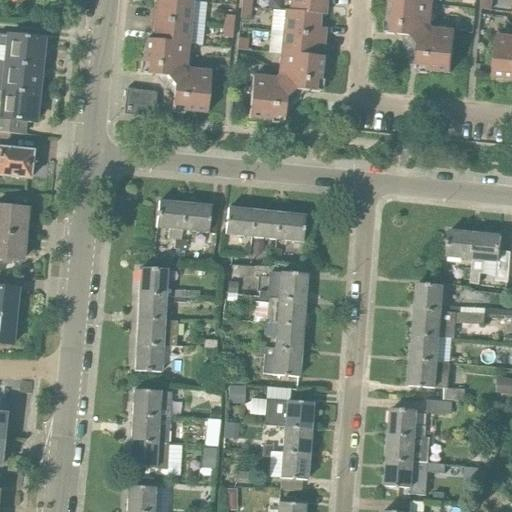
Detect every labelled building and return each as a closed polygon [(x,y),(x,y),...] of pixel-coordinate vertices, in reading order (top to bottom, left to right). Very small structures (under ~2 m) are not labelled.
[(188,3),(162,0),(156,0),(155,20),(190,24),(192,1),(188,1),(188,3)] [(241,0),(241,7),(251,8),(252,0),(241,0)] [(325,17),(326,0),(290,0),(290,11),(290,13),(325,17)] [(432,4),(397,0),(393,0),(390,0),(388,23),(393,24),(392,35),(410,37),(409,40),(416,47),(418,47),(416,65),(428,66),(427,71),(451,74),(455,32),(434,30),(430,26),(432,4)] [(491,10),(492,0),(482,0),(482,9),(491,10)] [(251,8),(241,7),(240,18),(250,19),(251,8)] [(283,33),(325,38),(325,29),(318,29),(319,16),(290,13),(290,11),(285,11),(283,33)] [(224,16),(223,27),(233,28),(234,17),(224,16)] [(155,20),(153,41),(153,42),(188,46),(190,24),(155,20)] [(233,28),(223,27),(222,38),(232,39),(233,28)] [(316,45),(324,46),(325,38),(283,33),(281,54),(315,57),(316,45)] [(44,40),(0,35),(0,63),(10,64),(41,68),(44,40)] [(511,37),(497,36),(493,78),(511,79),(511,37)] [(247,51),(248,40),(238,39),(237,50),(247,51)] [(153,42),(153,41),(146,40),(144,64),(142,76),(158,77),(158,79),(171,95),(173,96),(171,111),(173,111),(174,106),(183,107),(183,112),(206,115),(211,72),(188,70),(186,67),(188,46),(153,42)] [(322,58),(315,57),(281,54),(278,76),(274,79),(253,77),(248,119),(272,121),(272,116),(284,117),(286,99),(289,100),(296,94),(296,91),(314,93),(315,81),(320,82),(322,58)] [(41,68),(10,64),(0,63),(0,90),(2,91),(2,92),(38,95),(41,68)] [(244,65),(236,64),(235,74),(243,75),(244,65)] [(151,118),(154,93),(126,90),(124,115),(151,118)] [(0,133),(23,136),(24,122),(35,123),(38,95),(2,92),(0,113),(0,133)] [(31,153),(0,149),(0,176),(29,179),(29,177),(32,176),(36,173),(36,169),(33,165),(30,163),(31,153)] [(168,241),(174,242),(173,250),(180,250),(181,242),(182,232),(185,206),(159,203),(156,229),(169,231),(168,241)] [(185,206),(182,232),(187,232),(208,234),(211,208),(185,206)] [(0,233),(23,236),(26,210),(0,207),(0,233)] [(226,236),(252,239),(254,213),(229,210),(226,236)] [(254,213),(252,239),(277,241),(279,215),(254,213)] [(279,215),(277,241),(302,244),(304,218),(279,215)] [(23,236),(0,233),(0,260),(21,262),(23,236)] [(447,258),(472,260),(475,235),(449,233),(447,258)] [(475,235),(472,260),(470,284),(480,285),(481,274),(486,274),(487,263),(497,264),(496,281),(508,283),(510,253),(499,252),(500,238),(475,235)] [(141,270),(139,296),(165,298),(167,271),(141,270)] [(258,300),(267,300),(304,303),(306,277),(281,275),(268,274),(267,292),(259,292),(258,300)] [(228,283),(228,294),(237,294),(237,283),(228,283)] [(416,312),(441,314),(443,288),(418,286),(416,312)] [(0,316),(15,318),(18,290),(0,288),(0,316)] [(174,298),(184,298),(199,299),(200,292),(175,291),(174,298)] [(237,295),(228,294),(227,301),(236,302),(237,295)] [(165,298),(139,296),(138,321),(164,323),(165,298)] [(304,303),(267,300),(265,322),(277,323),(277,326),(302,328),(304,303)] [(414,337),(439,339),(454,340),(455,323),(483,325),(485,315),(460,314),(449,313),(444,313),(444,314),(441,314),(416,312),(414,337)] [(15,318),(0,316),(0,344),(12,346),(15,318)] [(164,323),(138,321),(137,346),(162,347),(164,323)] [(302,328),(277,326),(276,351),(301,353),(302,328)] [(412,362),(437,364),(439,339),(414,337),(412,362)] [(216,349),(216,341),(204,341),(204,349),(216,349)] [(162,347),(137,346),(135,372),(161,374),(162,347)] [(222,346),(221,360),(237,361),(238,347),(222,346)] [(276,351),(265,350),(255,350),(255,354),(264,355),(262,375),(274,376),(274,377),(299,379),(301,353),(276,351)] [(450,365),(437,364),(412,362),(410,389),(435,391),(435,388),(448,388),(450,365)] [(511,395),(511,378),(497,378),(496,395),(511,395)] [(244,404),(245,387),(229,386),(228,403),(244,404)] [(464,402),(464,391),(445,390),(444,401),(464,402)] [(134,392),(133,418),(170,420),(171,395),(160,395),(160,393),(134,392)] [(452,415),(452,402),(428,401),(427,413),(452,415)] [(264,428),(285,429),(310,432),(312,406),(266,402),(264,428)] [(208,420),(219,421),(219,409),(208,408),(208,420)] [(391,412),(390,434),(415,436),(417,414),(391,412)] [(170,420),(133,418),(131,443),(168,445),(170,420)] [(310,432),(285,429),(283,453),(309,455),(310,432)] [(426,436),(415,436),(390,434),(388,461),(414,463),(428,464),(430,445),(434,446),(435,434),(426,433),(426,436)] [(168,445),(131,443),(130,468),(140,469),(154,470),(167,470),(168,445)] [(215,469),(216,449),(201,448),(200,469),(215,469)] [(309,455),(283,453),(272,452),(263,451),(262,458),(272,458),(272,465),(271,480),(281,480),(302,482),(307,482),(309,455)] [(414,463),(388,461),(385,487),(411,489),(414,463)] [(140,469),(139,480),(154,481),(154,476),(154,470),(140,469)] [(250,484),(250,473),(238,472),(238,475),(236,475),(235,483),(250,484)] [(129,488),(127,511),(153,511),(154,490),(129,488)] [(225,490),(225,501),(231,501),(236,496),(236,490),(225,490)] [(444,502),(444,493),(433,493),(433,501),(444,502)]
